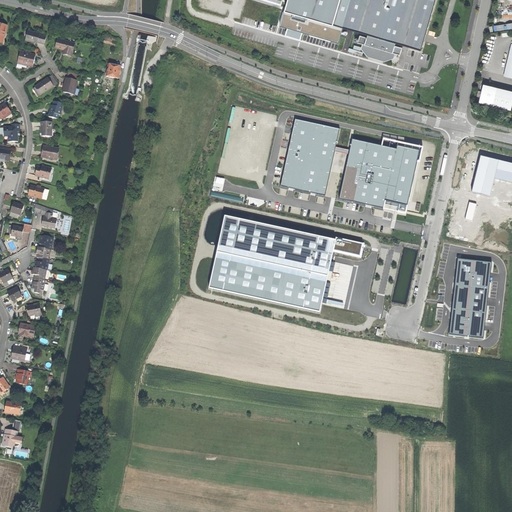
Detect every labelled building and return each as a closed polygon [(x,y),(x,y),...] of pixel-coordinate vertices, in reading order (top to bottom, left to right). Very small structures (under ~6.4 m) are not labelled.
[(288,0),(286,11),(343,28),(351,0),(288,0)] [(351,0),(343,28),(368,35),(396,43),(421,50),(426,34),(435,0),(351,0)] [(339,43),(343,28),(286,11),(284,11),(280,26),(288,28),(287,33),(301,37),(303,32),(339,43)] [(34,42),(38,43),(40,36),(40,34),(28,31),(26,41),(34,43),(34,42)] [(396,43),(368,35),(367,37),(360,35),(358,43),(364,44),(365,45),(364,48),(369,54),(385,59),(392,56),(393,53),(394,53),(400,55),(401,51),(402,48),(395,46),(396,43)] [(40,36),(38,43),(44,44),(46,37),(40,36)] [(63,54),(71,56),(75,44),(58,39),(56,48),(61,50),(64,50),(63,54)] [(393,58),(394,53),(393,53),(392,56),(385,59),(369,54),(364,48),(365,45),(364,44),(363,49),(369,56),(385,60),(393,58)] [(25,65),(33,67),(36,55),(30,54),(30,55),(25,54),(26,53),(21,51),(18,61),(22,62),(22,64),(25,65)] [(106,76),(118,79),(119,72),(121,67),(109,64),(106,76)] [(52,76),(48,78),(53,87),(57,84),(52,76)] [(64,91),(74,94),(77,81),(66,77),(65,81),(65,83),(66,84),(64,91)] [(39,85),(44,92),(45,93),(53,87),(48,78),(44,81),(39,84),(39,85)] [(480,103),(508,110),(510,104),(511,104),(511,93),(484,86),(480,103)] [(57,119),(58,114),(60,115),(62,107),(60,107),(61,103),(55,101),(54,105),(52,104),(50,111),(49,116),(57,119)] [(11,112),(8,108),(5,104),(2,106),(1,105),(0,105),(0,119),(2,118),(11,112)] [(268,124),(270,111),(243,107),(239,131),(262,135),(264,123),(268,124)] [(234,133),(238,110),(230,108),(225,131),(234,133)] [(340,130),(295,120),(280,186),(325,196),(340,130)] [(42,136),(53,136),(53,122),(41,121),(41,127),(41,131),(42,131),(42,136)] [(19,141),(19,133),(22,133),(22,131),(22,130),(19,130),(19,123),(11,124),(12,126),(4,126),(4,131),(7,131),(8,136),(9,136),(9,142),(19,141)] [(396,150),(352,141),(340,200),(384,209),(385,202),(396,150)] [(42,157),(46,158),(46,157),(57,159),(59,149),(44,146),(43,152),(42,157)] [(397,147),(396,150),(385,202),(407,207),(419,151),(397,147)] [(0,158),(5,159),(10,160),(11,155),(12,150),(11,150),(0,148),(0,158)] [(511,164),(481,157),(472,192),(490,197),(494,179),(511,183),(511,164)] [(35,176),(47,179),(49,174),(50,175),(52,169),(44,167),(43,169),(42,168),(37,167),(36,172),(35,176)] [(29,195),(41,199),(44,189),(40,188),(37,187),(31,186),(30,190),(29,195)] [(20,215),(24,206),(16,203),(14,202),(11,212),(19,215),(20,215)] [(46,215),(46,213),(47,208),(40,206),(38,213),(46,215)] [(59,212),(47,208),(46,213),(53,214),(51,221),(57,222),(57,220),(59,212)] [(42,226),(55,229),(57,222),(51,221),(53,214),(46,213),(46,215),(45,220),(44,219),(43,223),(42,226)] [(225,217),(209,289),(320,313),(322,303),(323,299),(323,297),(324,293),(324,292),(325,288),(325,287),(326,283),(326,282),(329,271),(330,267),(330,266),(331,262),(333,252),(333,251),(335,241),(225,217)] [(24,228),(23,231),(30,232),(32,225),(25,224),(24,228)] [(23,231),(24,228),(13,226),(11,234),(11,235),(17,237),(22,238),(23,231)] [(412,241),(413,233),(395,230),(393,237),(412,241)] [(43,244),(42,248),(50,250),(51,250),(53,238),(40,236),(40,240),(39,244),(40,244),(43,244)] [(336,238),(335,241),(333,251),(360,257),(362,249),(362,247),(363,244),(336,238)] [(39,258),(41,259),(48,260),(50,250),(42,248),(40,248),(37,247),(37,250),(36,253),(38,253),(40,254),(39,258)] [(363,249),(362,249),(360,257),(333,251),(333,252),(361,258),(363,249)] [(456,267),(457,267),(458,259),(470,260),(457,258),(456,267)] [(36,265),(35,268),(46,271),(51,271),(52,265),(48,264),(49,260),(48,260),(41,259),(40,262),(38,262),(36,262),(36,265)] [(470,260),(458,259),(457,267),(455,279),(454,292),(453,298),(453,303),(451,317),(450,328),(449,335),(462,337),(483,339),(492,263),(470,260)] [(35,276),(34,278),(35,278),(37,279),(44,280),(46,271),(35,268),(34,268),(33,272),(33,275),(35,276)] [(13,278),(8,270),(5,271),(4,272),(2,273),(0,273),(0,276),(3,283),(13,278)] [(39,296),(42,297),(43,291),(43,290),(45,280),(44,280),(37,279),(37,282),(34,281),(33,281),(33,285),(32,288),(32,289),(33,291),(34,292),(39,294),(39,296)] [(17,288),(7,292),(8,293),(10,297),(12,301),(21,296),(17,288)] [(40,314),(38,304),(27,307),(28,312),(29,316),(35,315),(40,314)] [(24,338),(25,335),(34,337),(36,327),(21,324),(20,329),(19,334),(20,334),(19,338),(23,339),(24,338)] [(449,335),(450,328),(449,328),(448,336),(461,337),(462,337),(449,335)] [(22,360),(22,362),(27,363),(28,358),(25,357),(27,349),(15,346),(15,350),(13,350),(12,353),(11,357),(22,360)] [(26,386),(28,376),(29,377),(30,372),(17,370),(16,374),(16,377),(18,377),(16,384),(26,386)] [(2,393),(10,388),(3,378),(0,379),(0,390),(1,392),(2,393)] [(6,407),(5,412),(19,414),(21,404),(7,402),(6,407)] [(12,431),(17,432),(19,432),(21,422),(14,420),(12,431)] [(16,437),(5,435),(5,436),(5,437),(4,436),(2,446),(9,447),(10,446),(14,447),(18,446),(19,445),(20,443),(22,441),(22,438),(16,437)]
